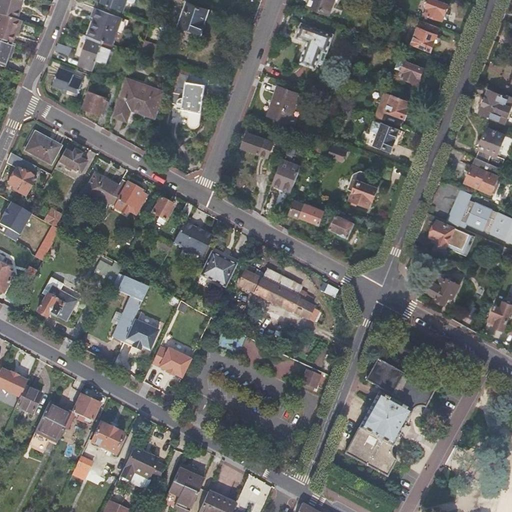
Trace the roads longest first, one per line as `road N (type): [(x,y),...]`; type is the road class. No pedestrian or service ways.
road 1 (residential): [(0,324),(301,488)]
road 2 (residential): [(379,292),(493,0)]
road 3 (residential): [(301,488),(379,292)]
road 4 (residential): [(201,195),(274,0)]
road 5 (residential): [(201,195),(22,99)]
road 6 (residential): [(379,292),(201,195)]
road 7 (residential): [(511,365),(379,292)]
